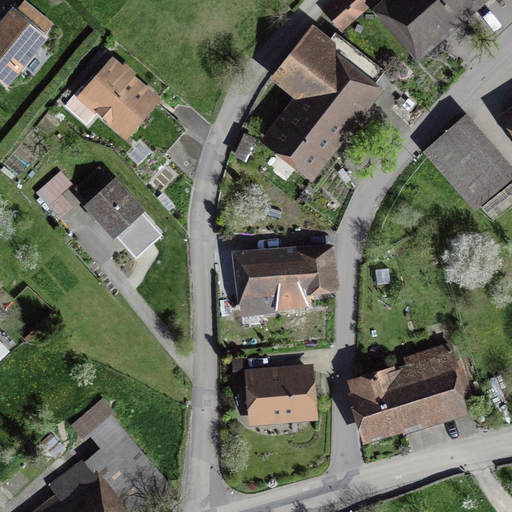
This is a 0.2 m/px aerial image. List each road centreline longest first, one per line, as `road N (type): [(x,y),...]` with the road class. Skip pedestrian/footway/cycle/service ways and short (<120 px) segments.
road 1 (residential): [(322,0),(267,64),(211,153),(199,214),(204,511)]
road 2 (residential): [(355,485),(345,417),(349,241),(380,174),(419,125),(511,38)]
road 3 (residential): [(511,446),(355,485)]
road 4 (unknown): [(202,248),(349,241)]
